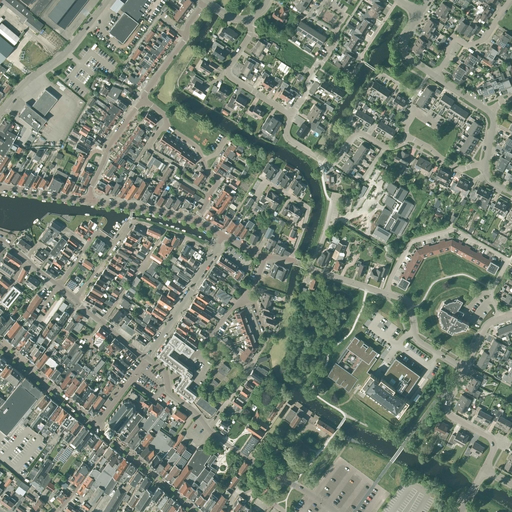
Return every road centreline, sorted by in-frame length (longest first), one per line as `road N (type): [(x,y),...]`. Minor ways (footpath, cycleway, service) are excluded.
road 1 (residential): [(385,293),(410,242),(450,230),(507,259),(491,293)]
road 2 (secondary): [(0,113),(107,0)]
road 3 (residential): [(250,26),(229,77),(291,115)]
road 4 (residential): [(146,358),(215,252)]
road 5 (unclassified): [(0,345),(96,426)]
road 6 (residential): [(434,76),(453,41),(484,38),(509,0)]
